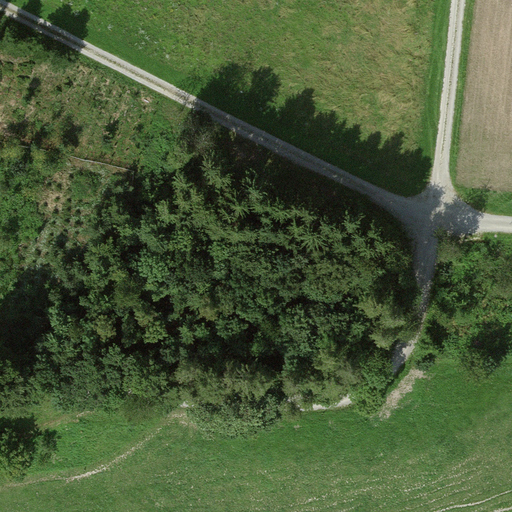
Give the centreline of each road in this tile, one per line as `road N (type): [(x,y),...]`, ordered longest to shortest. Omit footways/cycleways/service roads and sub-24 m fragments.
road 1 (track): [(0,392),(322,404),(367,394),(401,365),(422,329),(441,218),(460,0)]
road 2 (track): [(511,222),(441,218),(401,206),(0,6)]
